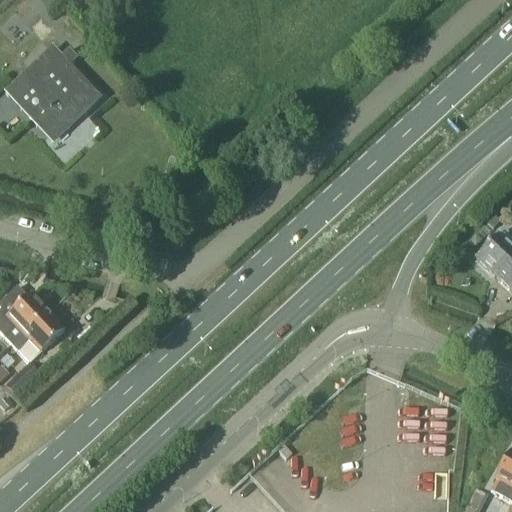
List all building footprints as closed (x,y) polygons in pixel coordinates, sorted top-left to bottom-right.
[(82,0),(87,4),(81,10),(89,20),(110,0),(82,0)] [(96,101),(68,70),(76,62),(67,53),(59,61),(51,52),(4,96),(16,109),(16,108),(50,144),(96,101)] [(511,257),(496,242),(474,265),(493,283),(494,282),(511,299),(511,257)] [(0,338),(9,348),(44,314),(29,298),(26,301),(16,291),(0,306),(0,338)] [(9,348),(27,367),(40,356),(63,334),(44,314),(9,348)] [(27,367),(4,389),(20,405),(55,369),(49,363),(36,376),(27,367)] [(511,456),(509,455),(493,484),(495,485),(490,496),(502,503),(508,492),(511,493),(511,456)]
